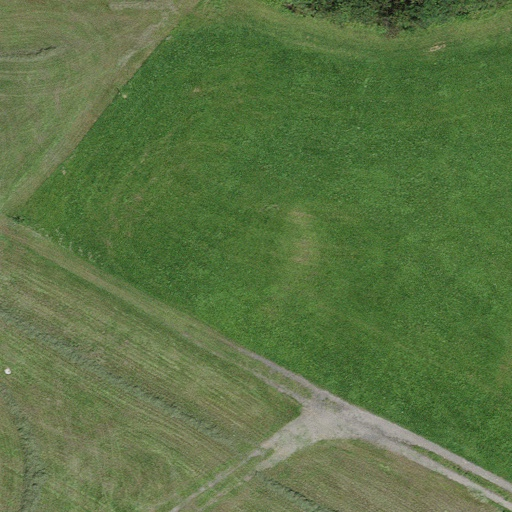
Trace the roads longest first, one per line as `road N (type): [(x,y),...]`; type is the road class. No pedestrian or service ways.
road 1 (track): [(0,233),(511,502)]
road 2 (track): [(194,511),(335,410)]
